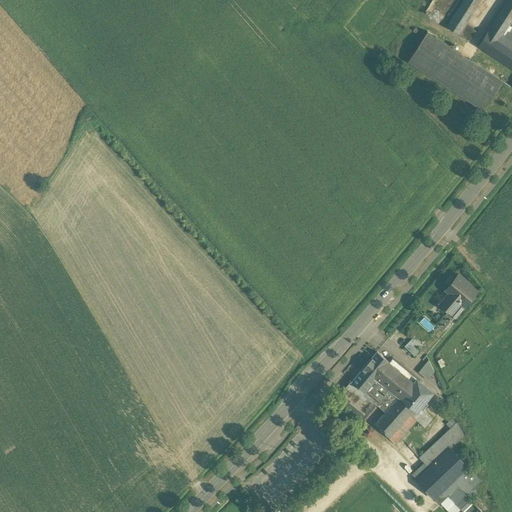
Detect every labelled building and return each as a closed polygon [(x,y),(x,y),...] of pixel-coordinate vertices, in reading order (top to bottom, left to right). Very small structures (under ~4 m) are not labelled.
[(481,0),(463,0),(446,26),(459,34),(466,24),(481,0)] [(511,0),(507,0),(477,46),(511,68),(511,0)] [(476,30),(466,24),(459,34),(469,41),(476,30)] [(503,80),(427,31),(408,61),(484,110),(503,80)] [(446,310),(455,317),(476,292),(457,276),(446,288),(451,292),(443,301),(449,306),(446,310)] [(439,324),(444,329),(449,323),(444,319),(439,324)] [(377,351),(352,381),(365,392),(376,378),(390,362),(389,361),(377,351)] [(419,378),(392,357),(389,361),(390,362),(376,378),(398,397),(400,399),(416,379),(418,379),(419,378)] [(428,359),(418,372),(428,379),(434,371),(428,359)] [(365,392),(352,381),(338,398),(363,418),(376,402),(386,411),(398,397),(376,378),(365,392)] [(416,379),(400,399),(416,412),(420,407),(422,405),(425,407),(427,404),(425,402),(433,392),(418,379),(416,379)] [(400,399),(398,397),(386,411),(375,423),(395,443),(416,420),(424,427),(432,418),(420,407),(416,412),(400,399)] [(450,428),(442,436),(452,447),(464,435),(464,436),(464,435),(458,421),(450,428)] [(442,436),(426,452),(435,462),(451,448),(452,447),(442,436)] [(481,480),(451,448),(435,462),(429,468),(429,467),(416,479),(434,498),(437,495),(443,501),(448,496),(463,511),(482,511),(469,498),(476,492),(472,489),(481,480)] [(435,462),(426,452),(420,458),(429,467),(429,468),(435,462)]
